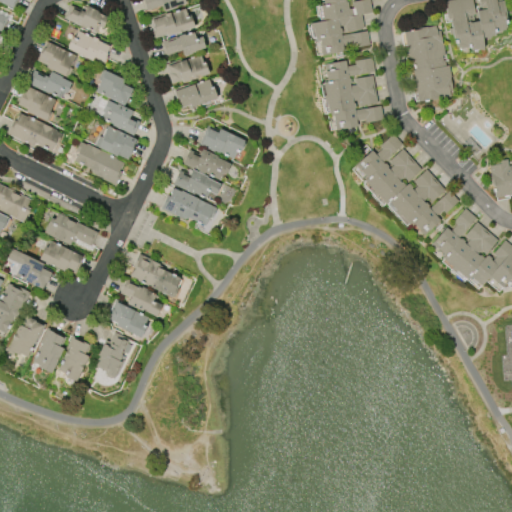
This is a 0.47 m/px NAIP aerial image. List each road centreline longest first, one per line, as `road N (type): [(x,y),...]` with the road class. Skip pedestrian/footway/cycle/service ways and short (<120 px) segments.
road 1 (residential): [(0,90),(47,0),(114,1),(163,134),(126,217),(0,153)]
road 2 (residential): [(398,0),(383,32),(400,115),(493,213),(511,222)]
